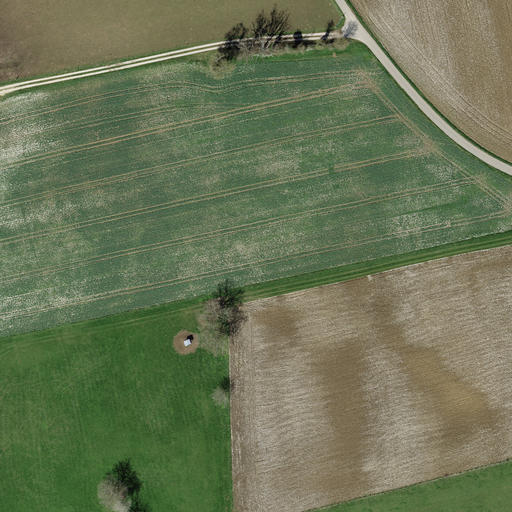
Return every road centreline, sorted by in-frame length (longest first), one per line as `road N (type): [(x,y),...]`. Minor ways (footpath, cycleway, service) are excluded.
road 1 (track): [(0,92),(230,44),(359,34)]
road 2 (unclassified): [(511,172),(437,126),(337,0)]
